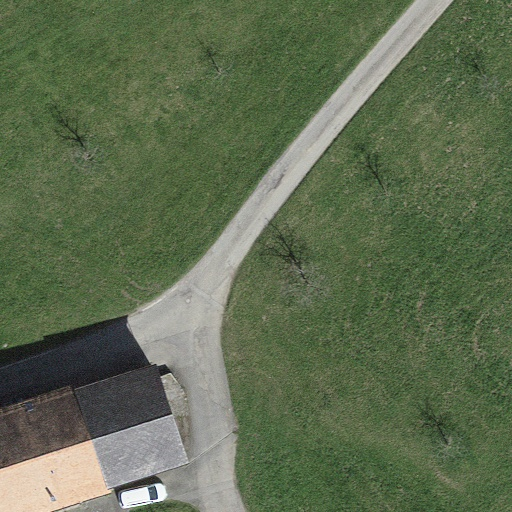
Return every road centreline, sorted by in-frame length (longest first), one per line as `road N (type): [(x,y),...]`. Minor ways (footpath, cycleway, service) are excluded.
road 1 (unclassified): [(437,0),(180,311),(0,380)]
road 2 (track): [(180,311),(206,381),(226,511)]
